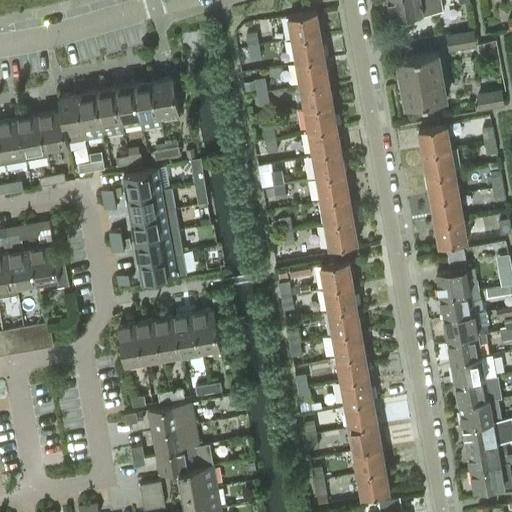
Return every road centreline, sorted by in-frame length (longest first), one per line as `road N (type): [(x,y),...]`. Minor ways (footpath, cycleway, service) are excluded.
road 1 (residential): [(439,511),(348,0)]
road 2 (residential): [(80,351),(105,301),(85,191),(0,205)]
road 3 (residential): [(80,351),(12,363),(35,492)]
road 4 (residential): [(35,492),(104,478),(80,351)]
road 5 (residential): [(0,47),(177,0)]
